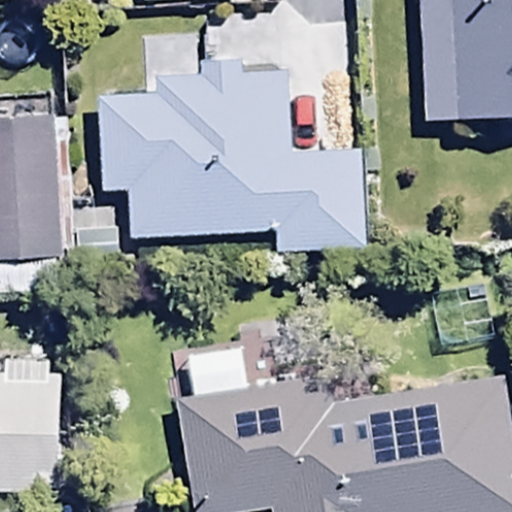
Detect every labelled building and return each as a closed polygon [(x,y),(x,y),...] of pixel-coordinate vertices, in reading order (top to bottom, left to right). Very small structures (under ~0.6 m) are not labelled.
[(147,0),(148,18),(246,16),(245,0),(147,0)] [(511,0),(419,0),(428,137),(511,131),(511,0)] [(132,205),(134,253),(277,245),(278,265),(366,261),(361,163),(296,166),(292,86),(248,88),(247,77),(209,79),(209,87),(161,89),(162,106),(104,109),(109,206),(132,205)] [(56,133),(0,136),(0,308),(66,304),(56,133)] [(0,385),(0,502),(67,504),(69,389),(53,388),(54,367),(10,366),(10,386),(0,385)] [(511,511),(511,393),(336,418),(332,391),(180,412),(194,511),(511,511)]
